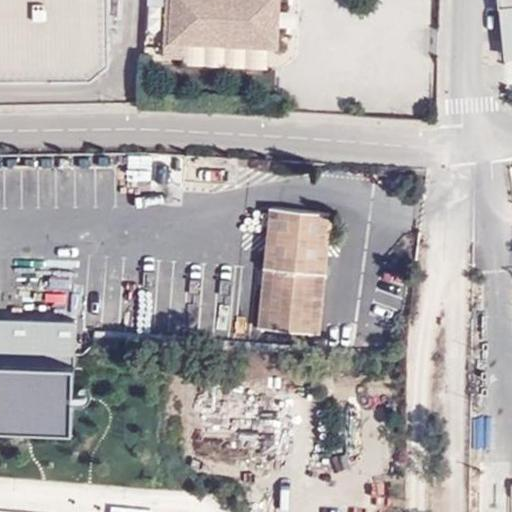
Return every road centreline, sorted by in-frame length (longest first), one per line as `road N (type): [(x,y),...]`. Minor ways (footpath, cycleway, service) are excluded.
road 1 (residential): [(461,139),(0,130)]
road 2 (residential): [(461,139),(459,190),(431,289),(415,404),(415,511)]
road 3 (residential): [(464,0),(461,139)]
